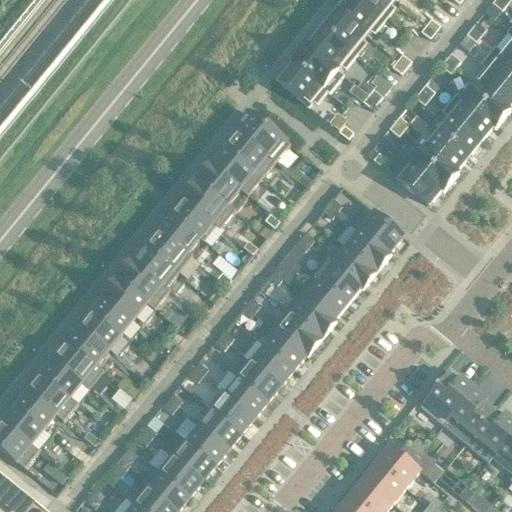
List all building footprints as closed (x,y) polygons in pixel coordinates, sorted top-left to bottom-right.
[(336,14),(367,39),(371,33),(375,36),(384,24),(355,0),(346,0),(345,1),(346,2),(336,14)] [(355,0),(384,24),(394,12),(391,9),(396,3),(391,0),(355,0)] [(507,8),(497,0),(493,6),(502,14),(507,8)] [(322,31),(356,59),(365,47),(362,44),(367,39),(336,14),(336,15),(322,31)] [(426,28),(435,36),(440,29),(431,22),(426,28)] [(477,25),(472,31),(481,39),(487,33),(477,25)] [(435,36),(426,28),(421,34),(430,42),(435,36)] [(338,74),(343,68),(346,71),(356,59),(322,31),(308,48),(307,49),(338,74)] [(481,39),(472,31),(467,38),(476,46),(481,39)] [(511,45),(503,56),(503,57),(511,64),(511,45)] [(307,49),(292,67),(293,68),(326,95),(327,94),(330,96),(344,79),(338,74),(307,49)] [(482,67),(485,70),(486,70),(511,91),(511,64),(503,57),(503,56),(496,50),(482,67)] [(397,63),(406,71),(411,65),(402,57),(397,63)] [(451,57),(446,63),(456,71),(461,64),(451,57)] [(406,71),(397,63),(392,69),(401,77),(406,71)] [(456,71),(446,63),(441,69),(450,77),(456,71)] [(326,95),(293,68),(287,74),(278,85),(287,93),(293,97),(308,110),(309,109),(314,103),(317,106),(325,97),(326,95)] [(472,86),(476,89),(476,88),(507,113),(508,112),(511,107),(511,91),(486,70),(485,70),(472,86)] [(426,88),(420,95),(430,102),(435,96),(426,88)] [(476,89),(464,103),(463,104),(494,129),(493,130),(495,132),(510,113),(508,112),(507,113),(476,88),(476,89)] [(373,93),(370,97),(368,99),(378,106),(383,100),(379,97),(373,93)] [(430,102),(420,95),(415,101),(425,109),(430,102)] [(443,115),(450,121),(451,120),(481,145),(493,130),(494,129),(463,104),(464,103),(457,97),(443,115)] [(378,106),(368,99),(363,105),(373,112),(378,106)] [(291,148),(287,145),(254,118),(240,135),(277,165),(287,152),(290,149),(291,148)] [(400,120),(394,126),(404,134),(409,128),(400,120)] [(450,121),(438,136),(468,161),(481,145),(451,120),(450,121)] [(404,134),(394,126),(389,132),(399,140),(404,134)] [(340,134),(339,135),(348,142),(353,136),(344,128),(340,134)] [(227,151),(264,181),(277,165),(240,135),(227,151)] [(426,150),(424,152),(455,177),(457,175),(468,161),(438,136),(426,150)] [(214,167),(250,197),(264,181),(227,151),(214,167)] [(424,152),(411,168),(442,193),(444,195),(459,177),(457,175),(455,177),(424,152)] [(374,163),(383,171),(388,164),(379,157),(374,163)] [(250,197),(214,167),(213,168),(211,167),(199,182),(237,214),(250,197)] [(442,193),(411,168),(411,169),(399,184),(429,209),(442,193)] [(303,176),(297,183),(306,191),(312,184),(303,176)] [(185,198),(224,230),(237,214),(199,182),(185,198)] [(224,230),(185,198),(182,202),(184,204),(174,216),(211,246),(224,230)] [(333,202),(328,208),(337,216),(342,209),(333,202)] [(337,216),(328,208),(322,214),(332,222),(337,216)] [(367,210),(353,227),(390,257),(403,240),(367,210)] [(211,246),(174,216),(161,232),(198,262),(211,246)] [(265,224),(275,232),(280,225),(270,217),(265,224)] [(359,235),(347,249),(378,275),(391,258),(390,257),(353,227),(351,229),(359,235)] [(147,248),(184,278),(198,262),(161,232),(147,248)] [(306,235),(300,241),(310,249),(315,243),(306,235)] [(310,249),(300,241),(295,248),(305,255),(310,249)] [(248,244),(243,251),(253,258),(258,252),(248,244)] [(134,264),(171,295),(184,278),(147,248),(134,264)] [(347,249),(334,265),(365,291),(378,275),(347,249)] [(326,260),(313,275),(350,306),(361,292),(362,294),(365,291),(334,265),(333,266),(326,260)] [(171,295),(134,264),(133,265),(132,264),(119,279),(158,311),(171,295)] [(278,269),(273,275),(283,283),(288,276),(278,269)] [(283,283),(273,275),(268,281),(277,289),(283,283)] [(318,285),(307,298),(337,322),(350,306),(313,275),(310,279),(318,285)] [(223,276),(217,282),(227,290),(232,284),(223,276)] [(106,295),(145,327),(158,311),(119,279),(106,295)] [(131,343),(145,327),(106,295),(103,299),(105,301),(95,313),(131,343)] [(307,298),(294,314),(325,339),(337,325),(335,324),(337,322),(307,298)] [(251,302),(246,308),(255,316),(260,310),(251,302)] [(255,316),(246,308),(241,314),(250,322),(255,316)] [(81,329),(118,359),(131,343),(95,313),(81,329)] [(294,314),(281,330),(312,355),(325,339),(294,314)] [(68,345),(105,375),(118,359),(81,329),(68,345)] [(281,330),(268,346),(297,370),(306,359),(308,361),(312,355),(281,330)] [(225,334),(220,340),(229,348),(235,341),(225,334)] [(229,348),(220,340),(215,346),(224,354),(229,348)] [(105,375),(68,345),(55,361),(92,392),(105,375)] [(268,346),(255,362),(284,386),(297,370),(268,346)] [(42,378),(79,408),(92,392),(55,361),(42,378)] [(249,362),(238,375),(271,402),(284,386),(255,362),(252,365),(249,362)] [(199,366),(194,372),(203,380),(208,373),(199,366)] [(203,380),(194,372),(189,378),(198,386),(203,380)] [(238,383),(228,395),(257,419),(271,402),(238,375),(234,380),(238,383)] [(445,429),(452,420),(476,390),(466,382),(464,384),(460,380),(457,385),(447,377),(421,410),(445,429)] [(42,378),(28,394),(65,424),(79,408),(42,378)] [(452,420),(474,437),(493,414),(484,407),(488,403),(484,400),(485,398),(476,390),(452,420)] [(15,410),(52,440),(65,424),(28,394),(15,410)] [(222,394),(211,408),(244,435),(257,419),(228,395),(226,397),(222,394)] [(173,397),(168,403),(177,411),(182,405),(173,397)] [(177,411),(168,403),(163,410),(172,417),(177,411)] [(212,415),(202,427),(231,451),(244,435),(211,408),(208,412),(212,415)] [(2,426),(39,456),(52,440),(15,410),(2,426)] [(474,437),(496,455),(497,455),(511,436),(511,419),(511,418),(509,420),(505,417),(501,421),(493,414),(474,437)] [(39,456),(2,426),(0,428),(0,452),(25,473),(26,472),(39,456)] [(202,427),(188,443),(218,467),(231,451),(202,427)] [(147,429),(142,435),(151,443),(157,436),(147,429)] [(151,443),(142,435),(137,441),(146,449),(151,443)] [(89,436),(85,440),(95,448),(99,443),(89,436)] [(511,474),(511,436),(497,455),(496,455),(492,459),(511,474)] [(188,443),(175,459),(205,483),(218,467),(188,443)] [(405,447),(397,456),(408,465),(416,456),(405,447)] [(390,450),(377,467),(406,491),(420,474),(419,474),(408,465),(397,456),(390,450)] [(416,456),(408,465),(419,474),(426,464),(416,456)] [(171,457),(158,472),(191,499),(205,483),(175,459),(175,460),(171,457)] [(121,460),(116,466),(126,474),(131,468),(121,460)] [(126,474),(116,466),(111,473),(120,481),(126,474)] [(377,467),(364,483),(393,507),(406,491),(377,467)] [(158,472),(145,489),(173,511),(181,511),(191,499),(158,472)] [(364,483),(351,499),(367,511),(388,511),(393,507),(364,483)] [(460,500),(463,495),(467,490),(460,485),(452,494),(460,500)] [(173,511),(145,489),(132,505),(140,511),(173,511)] [(468,490),(460,500),(467,505),(475,496),(468,490)] [(95,492),(90,498),(100,506),(105,500),(95,492)] [(94,511),(100,506),(90,498),(85,504),(94,511)] [(367,511),(351,499),(339,511),(367,511)] [(435,500),(428,509),(431,511),(435,511),(442,505),(435,500)]
